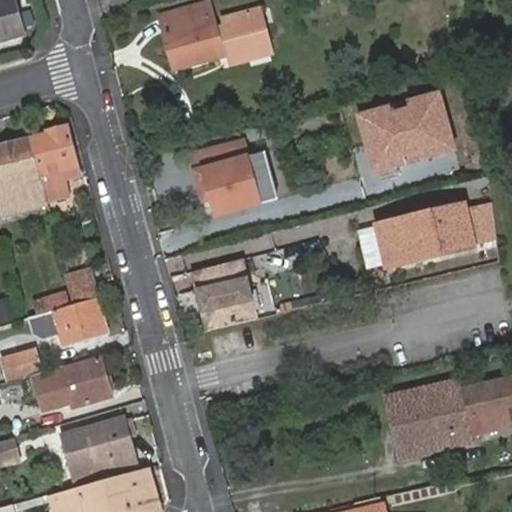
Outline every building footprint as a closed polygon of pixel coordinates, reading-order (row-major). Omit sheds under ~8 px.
[(0,0),(0,40),(25,33),(15,0),(0,0)] [(230,67),(248,62),(246,52),(269,46),(260,12),(223,22),(224,29),(214,31),(207,7),(163,19),(176,70),(222,60),(220,53),(226,52),(230,67)] [(246,52),(248,62),(271,56),(269,46),(246,52)] [(390,105),(357,113),(373,175),(462,153),(445,88),(408,97),(411,109),(392,113),(390,105)] [(28,141),(39,178),(46,203),(66,198),(62,182),(64,177),(63,172),(76,168),(66,129),(46,134),(46,136),(28,141)] [(28,141),(0,148),(0,208),(3,218),(23,212),(21,206),(44,199),(39,178),(28,141)] [(207,156),(211,171),(242,162),(237,148),(207,156)] [(278,202),(267,156),(242,162),(211,171),(206,172),(215,206),(218,219),(278,202)] [(76,168),(63,172),(64,177),(62,182),(79,177),(76,168)] [(206,208),(215,206),(206,172),(197,174),(206,208)] [(474,243),(496,238),(492,207),(467,213),(465,206),(376,228),(386,268),(475,247),(474,243)] [(173,276),(189,335),(258,317),(243,258),(173,276)] [(90,272),(80,275),(82,286),(93,283),(90,272)] [(80,275),(66,279),(74,307),(98,300),(93,283),(82,286),(80,275)] [(34,305),(36,316),(70,306),(67,296),(34,305)] [(107,333),(98,300),(74,307),(56,312),(65,346),(107,333)] [(4,359),(10,380),(38,371),(32,351),(4,359)] [(63,370),(63,368),(37,375),(47,409),(74,401),(75,406),(112,395),(101,360),(63,370)] [(475,436),(465,391),(463,379),(389,396),(395,422),(399,420),(402,435),(419,431),(425,455),(477,443),(475,436)] [(511,428),(511,380),(465,391),(475,436),(511,428)] [(124,422),(65,438),(79,485),(136,469),(124,422)] [(404,460),(425,455),(419,431),(402,435),(398,436),(404,460)] [(0,444),(0,466),(19,461),(13,441),(0,444)] [(56,498),(59,511),(153,511),(156,511),(148,474),(56,498)]
